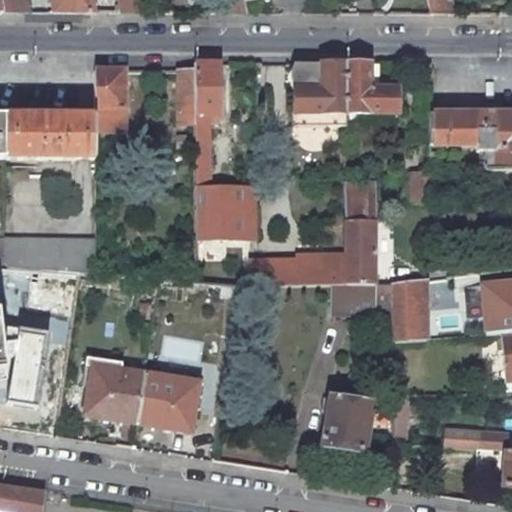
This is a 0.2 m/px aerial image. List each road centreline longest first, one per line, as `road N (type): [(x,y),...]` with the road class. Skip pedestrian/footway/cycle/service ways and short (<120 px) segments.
road 1 (residential): [(511,42),(0,46)]
road 2 (residential): [(0,460),(342,511)]
